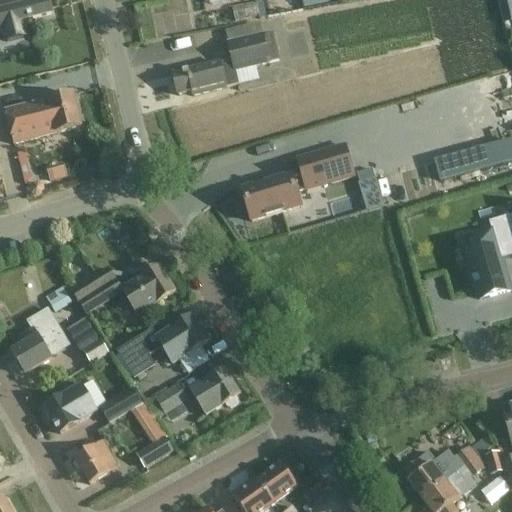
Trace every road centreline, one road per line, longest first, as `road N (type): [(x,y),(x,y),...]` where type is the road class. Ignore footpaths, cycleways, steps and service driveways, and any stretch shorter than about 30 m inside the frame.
road 1 (residential): [(300,431),(169,222),(134,185)]
road 2 (residential): [(511,371),(300,431)]
road 3 (unclassified): [(134,185),(140,158),(104,0)]
road 4 (residential): [(141,511),(300,431)]
road 5 (residential): [(70,511),(0,387)]
road 6 (unclassified): [(0,228),(134,185)]
